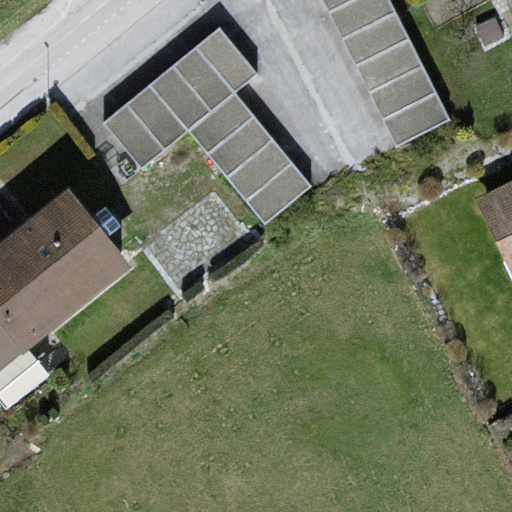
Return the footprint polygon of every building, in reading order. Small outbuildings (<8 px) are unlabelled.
[(447,118),(387,0),(319,0),(393,145),(447,118)] [(511,0),(504,0),(500,2),(511,25),(511,0)] [(253,67),(215,21),(100,116),(137,162),(187,121),(266,221),(309,187),(230,86),(253,67)] [(511,181),(468,204),(511,292),(511,181)] [(0,365),(118,273),(56,198),(0,245),(0,365)]
